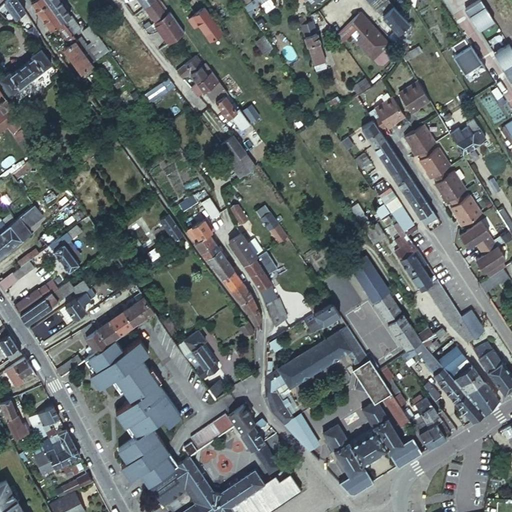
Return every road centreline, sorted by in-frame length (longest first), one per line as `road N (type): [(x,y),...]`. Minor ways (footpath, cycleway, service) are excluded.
road 1 (residential): [(426,108),(392,130),(448,223),(448,245),(511,343)]
road 2 (residential): [(122,511),(0,301)]
road 3 (residential): [(399,508),(404,481),(417,468),(511,408)]
road 4 (residential): [(255,393),(262,411),(356,511)]
road 5 (unknown): [(257,341),(264,329),(260,303),(220,238),(228,216)]
road 6 (unknown): [(448,241),(427,231),(364,140)]
